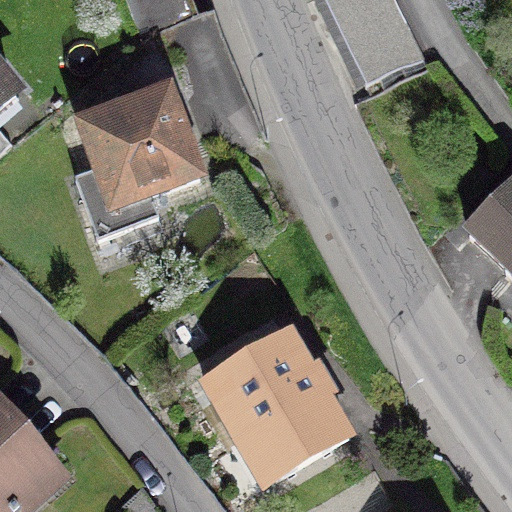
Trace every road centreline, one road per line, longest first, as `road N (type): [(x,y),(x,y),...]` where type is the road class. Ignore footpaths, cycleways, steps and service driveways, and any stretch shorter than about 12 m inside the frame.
road 1 (residential): [(511,454),(421,322),(366,221),(270,0)]
road 2 (residential): [(0,292),(81,373),(193,511)]
road 3 (residential): [(421,0),(511,131)]
